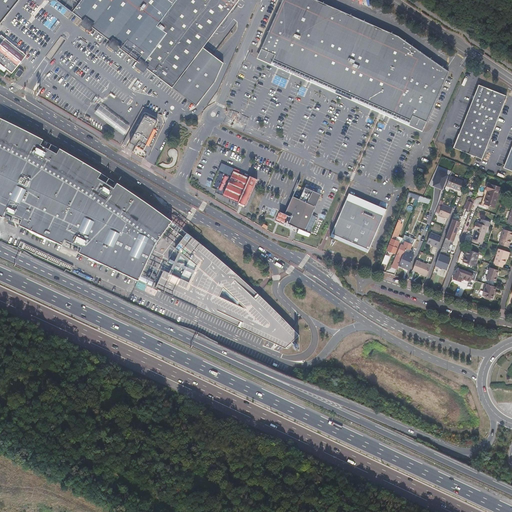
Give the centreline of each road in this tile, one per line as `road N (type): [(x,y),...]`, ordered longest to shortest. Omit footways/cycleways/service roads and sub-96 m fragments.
road 1 (secondary): [(493,353),(380,317),(302,263),(0,89)]
road 2 (motorway): [(507,511),(0,273)]
road 3 (secondary): [(0,98),(386,335),(482,382)]
road 4 (motorway): [(0,293),(467,511)]
road 5 (motorway): [(511,493),(238,362)]
road 6 (motorway): [(493,411),(490,439),(461,453),(238,362)]
road 7 (motorway): [(238,362),(6,254)]
road 8 (secondary): [(395,0),(511,79)]
